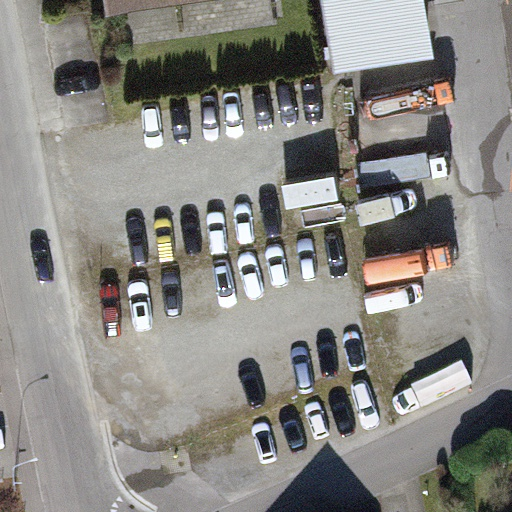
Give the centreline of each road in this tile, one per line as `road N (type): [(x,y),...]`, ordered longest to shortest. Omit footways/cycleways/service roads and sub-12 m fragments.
road 1 (residential): [(88,511),(63,355),(0,70)]
road 2 (residential): [(264,511),(511,396)]
